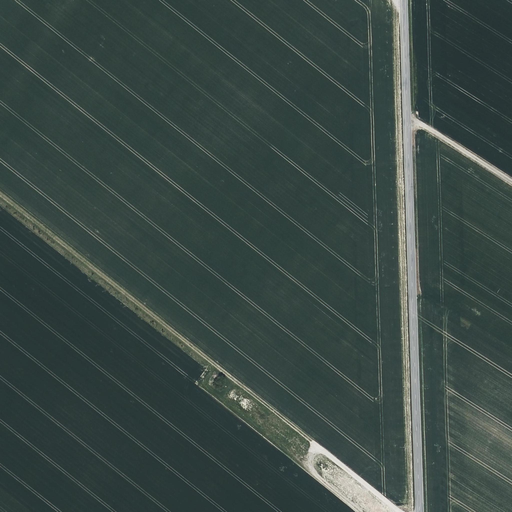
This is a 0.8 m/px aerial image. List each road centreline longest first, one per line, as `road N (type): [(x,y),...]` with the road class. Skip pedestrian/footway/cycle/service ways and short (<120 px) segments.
road 1 (tertiary): [(401,0),(417,511)]
road 2 (track): [(314,443),(0,194)]
road 3 (track): [(511,182),(404,113)]
